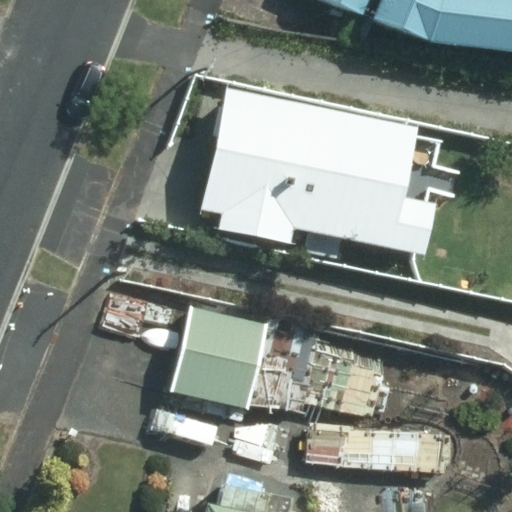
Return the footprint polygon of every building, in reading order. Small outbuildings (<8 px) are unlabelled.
[(511,0),(324,0),(423,40),(511,50),(511,0)] [(369,22),(355,16),(348,34),(362,40),(369,22)] [(370,128),(372,115),(222,85),(197,208),(215,213),(213,226),(282,240),(285,227),(346,239),(348,224),(366,227),(384,131),(370,128)] [(313,331),(187,304),(165,391),(241,410),(244,398),(294,411),(313,331)] [(333,475),(449,479),(451,429),(292,424),(291,461),(334,462),(333,475)] [(280,511),(285,496),(215,480),(210,502),(203,501),(200,511),(280,511)]
